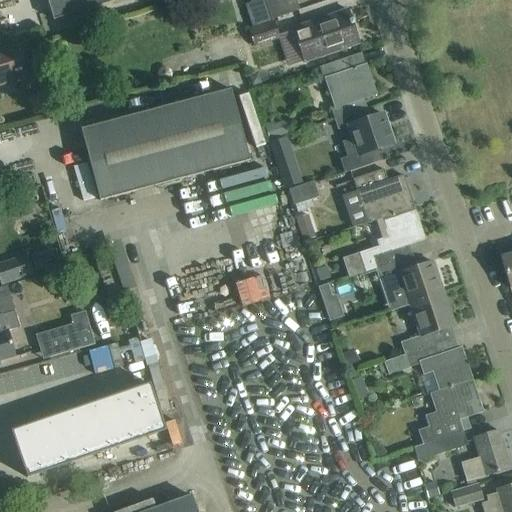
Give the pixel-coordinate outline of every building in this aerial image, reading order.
[(46,0),(54,24),(131,0),(46,0)] [(252,26),(270,20),(263,0),(259,0),(245,5),(252,26)] [(291,0),(263,0),(266,9),(291,0)] [(299,10),(295,0),(291,0),(266,9),(270,20),(299,10)] [(348,9),(276,35),(277,37),(288,68),(304,62),(359,44),(348,9)] [(272,22),(247,30),(252,45),(277,37),(276,35),(272,22)] [(1,46),(0,46),(0,85),(28,77),(17,41),(1,46)] [(330,108),(334,120),(363,110),(359,100),(376,94),(366,64),(365,64),(361,53),(342,59),(320,67),(324,79),(334,107),(330,108)] [(159,69),(157,75),(160,80),(166,82),(171,79),(172,73),(170,68),(164,67),(159,69)] [(80,129),(99,201),(248,162),(229,90),(80,129)] [(347,156),(342,158),(340,159),(344,173),(355,169),(362,167),(381,160),(377,149),(393,144),(383,113),(366,119),(363,110),(334,120),(338,129),(348,125),(352,138),(341,141),(347,156)] [(264,124),(269,139),(287,133),(283,121),(274,124),(273,121),(264,124)] [(286,137),(268,143),(276,166),(294,160),(286,137)] [(376,220),(414,207),(403,175),(387,180),(383,169),(364,176),(353,179),(367,223),(376,220)] [(289,189),(294,205),(318,197),(313,181),(289,189)] [(376,269),(405,259),(401,247),(425,239),(414,207),(376,220),(382,238),(376,240),(378,246),(342,258),(348,278),(376,269)] [(300,230),(310,239),(318,231),(308,222),(300,230)] [(119,240),(107,244),(124,292),(136,288),(119,240)] [(106,246),(92,251),(112,310),(126,305),(106,246)] [(31,256),(36,270),(56,263),(51,249),(31,256)] [(511,253),(500,258),(509,288),(511,287),(511,253)] [(0,264),(0,282),(0,283),(32,273),(27,256),(0,264)] [(396,309),(406,306),(409,305),(443,293),(432,261),(408,269),(405,259),(376,269),(380,279),(386,277),(396,309)] [(326,266),(316,270),(320,281),(330,277),(326,266)] [(322,300),(332,296),(328,284),(318,287),(322,300)] [(404,355),(434,345),(430,333),(454,325),(443,293),(409,305),(419,336),(399,342),(403,354),(404,355)] [(0,360),(14,356),(7,331),(19,327),(14,311),(0,315),(0,360)] [(49,357),(93,345),(83,311),(66,316),(71,331),(44,339),(49,357)] [(433,371),(439,390),(472,379),(461,347),(437,355),(434,345),(404,355),(403,354),(377,363),(381,373),(386,371),(387,374),(418,364),(422,375),(433,371)] [(341,355),(349,369),(361,361),(353,348),(341,355)] [(418,430),(422,444),(463,431),(459,419),(483,411),(472,379),(439,390),(431,393),(437,411),(424,416),(428,427),(418,430)] [(34,422),(11,430),(27,478),(50,470),(73,462),(96,454),(119,446),(143,438),(166,431),(150,383),(126,391),(103,399),(80,407),(57,414),(34,422)] [(181,448),(167,402),(158,405),(172,451),(181,448)] [(479,458),(462,463),(466,480),(484,475),(485,475),(491,474),(510,468),(499,430),(473,438),(479,458)] [(463,431),(422,444),(413,447),(418,461),(438,454),(467,444),(463,431)] [(369,447),(379,458),(386,452),(376,441),(369,447)] [(424,484),(428,498),(439,495),(435,481),(424,484)] [(477,484),(450,492),(455,508),(482,499),(477,484)] [(511,511),(511,484),(495,489),(496,493),(486,496),(487,502),(480,504),(482,511),(511,511)] [(195,511),(191,497),(146,511),(195,511)]
